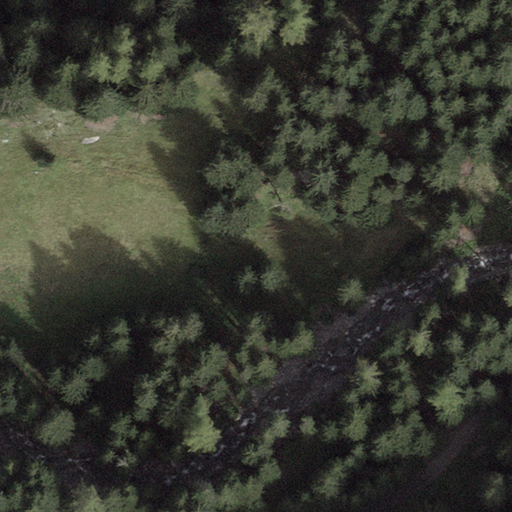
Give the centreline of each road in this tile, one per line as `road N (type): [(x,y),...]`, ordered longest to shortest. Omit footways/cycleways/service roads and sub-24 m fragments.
road 1 (track): [(348,511),(438,475),(490,413),(511,407)]
road 2 (track): [(88,511),(80,453),(35,374)]
